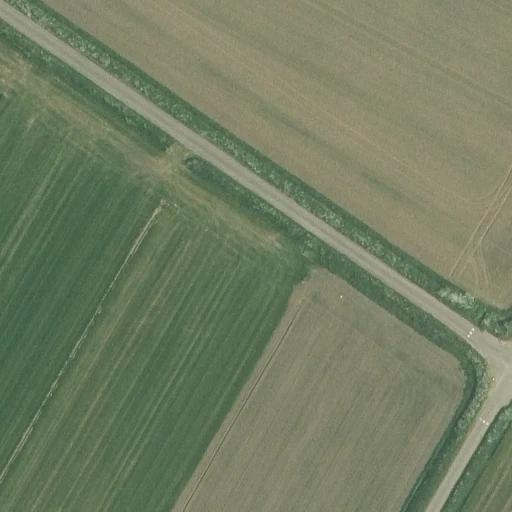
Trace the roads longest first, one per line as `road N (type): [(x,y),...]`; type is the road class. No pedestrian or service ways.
road 1 (unclassified): [(511,368),(0,13)]
road 2 (unclassified): [(432,511),(511,373)]
